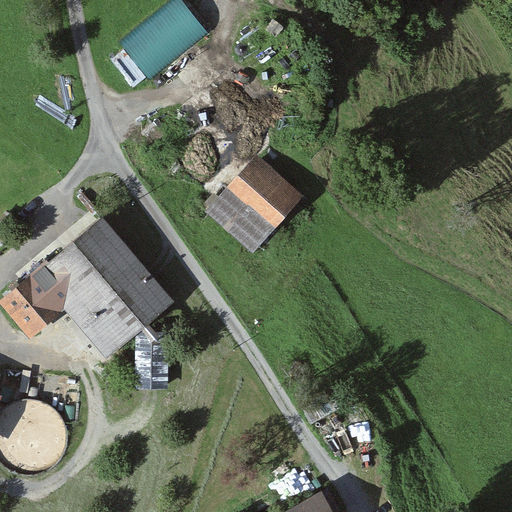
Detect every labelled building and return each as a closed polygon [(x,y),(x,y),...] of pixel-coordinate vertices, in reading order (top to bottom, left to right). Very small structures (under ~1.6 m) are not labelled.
[(134,62),(127,69),(143,87),(207,32),(179,0),(168,0),(118,43),(134,62)] [(285,27),(138,137),(173,183),(320,73),(285,27)] [(262,160),(210,218),(254,258),(307,200),(262,160)] [(104,221),(1,306),(34,345),(67,317),(106,363),(175,306),(104,221)] [(165,346),(140,346),(140,390),(165,390),(165,346)] [(55,437),(55,434),(68,434),(68,412),(46,412),(46,420),(33,420),(32,437),(55,437)]
